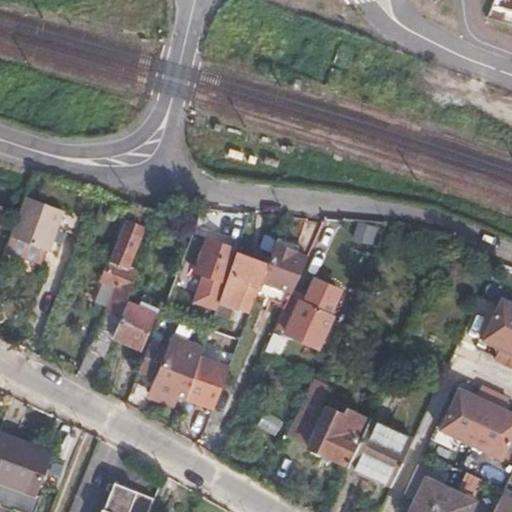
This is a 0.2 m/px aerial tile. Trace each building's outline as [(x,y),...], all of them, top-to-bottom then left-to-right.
[(75,215),(25,195),(4,250),(42,264),(48,250),(59,254),(75,215)] [(354,222),(352,241),(372,243),(374,224),(354,222)] [(125,303),(132,285),(119,279),(137,234),(117,226),(97,281),(115,289),(106,312),(119,318),(125,303)] [(221,300),(239,251),(240,247),(210,236),(197,272),(205,274),(196,300),(218,309),(221,300)] [(292,294),(304,265),(293,260),(298,246),(277,239),(268,263),(261,282),(292,294)] [(260,284),(261,282),(268,263),(239,251),(221,300),(241,309),(252,282),(260,284)] [(315,279),(303,303),(327,314),(338,290),(315,279)] [(303,303),(290,297),(278,324),(288,328),(287,332),(317,346),(330,316),(327,314),(303,303)] [(511,302),(501,299),(482,338),(499,347),(494,357),(511,365),(511,302)] [(154,315),(125,303),(119,318),(115,329),(112,337),(141,348),(154,315)] [(95,383),(112,337),(115,329),(101,323),(95,339),(93,339),(81,376),(95,383)] [(202,354),(204,348),(173,336),(169,347),(151,340),(141,366),(159,372),(150,394),(172,403),(176,396),(186,399),(202,354)] [(229,365),(202,354),(186,399),(213,408),(229,365)] [(302,440),(329,381),(317,375),(289,434),(302,440)] [(337,386),(329,381),(302,440),(344,461),(365,416),(331,401),(337,386)] [(476,395),(459,387),(439,429),(500,458),(511,433),(511,412),(503,409),(508,398),(481,385),(476,395)] [(392,484),(413,441),(370,420),(350,464),(392,484)] [(49,454),(0,433),(0,479),(33,494),(33,493),(49,454)] [(456,496),(458,493),(426,478),(411,511),(467,511),(471,503),(456,496)] [(33,494),(0,479),(0,506),(12,510),(13,508),(25,511),(35,511),(41,496),(33,493),(33,494)] [(149,511),(156,498),(117,481),(106,508),(104,508),(102,511),(149,511)] [(511,511),(511,499),(501,495),(493,511),(492,511),(511,511)]
